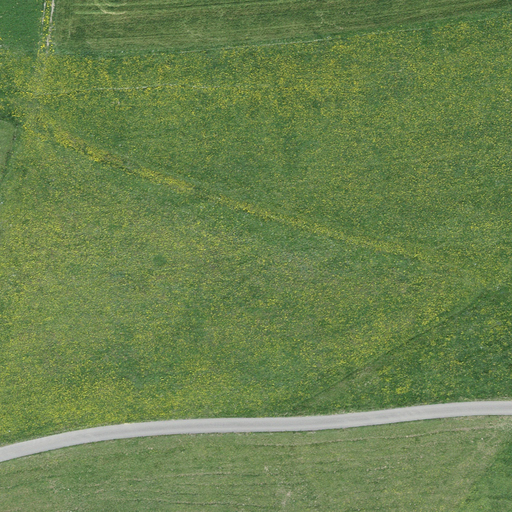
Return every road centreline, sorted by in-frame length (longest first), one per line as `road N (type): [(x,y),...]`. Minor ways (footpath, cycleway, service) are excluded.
road 1 (track): [(46,0),(34,106),(46,127),(77,146),(292,221),(458,265),(477,278),(462,307),(250,425)]
road 2 (track): [(0,455),(109,433),(511,410)]
